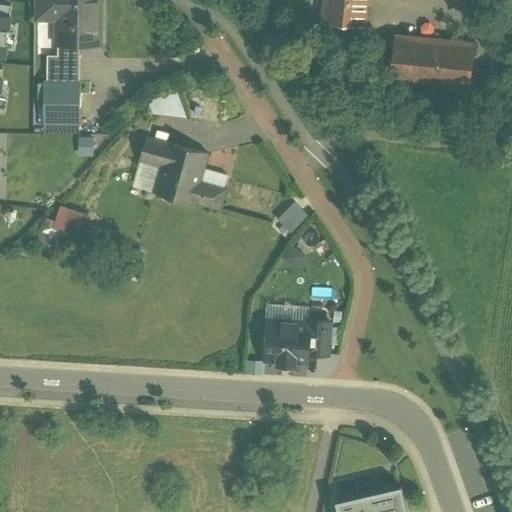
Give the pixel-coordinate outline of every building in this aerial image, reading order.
[(100,0),(38,0),(38,13),(58,13),(58,44),(80,44),(98,45),(98,8),(100,8),(100,0)] [(366,0),(325,0),(324,20),(364,24),(366,0)] [(17,13),(0,11),(0,55),(13,57),(17,13)] [(362,32),(332,29),(327,75),(356,79),(362,32)] [(474,44),(395,36),(390,81),(469,89),(474,44)] [(80,44),(58,44),(58,56),(48,55),(47,83),(79,83),(80,44)] [(0,115),(13,116),(13,77),(0,76),(0,115)] [(45,83),(45,122),(80,122),(81,83),(79,83),(47,83),(45,83)] [(151,100),(157,119),(186,110),(179,90),(151,100)] [(209,155),(171,144),(171,146),(148,139),(142,160),(162,166),(155,192),(221,209),(227,189),(201,182),(209,155)] [(292,231),(309,214),(296,201),(279,218),(292,231)] [(80,237),(88,214),(61,205),(56,220),(46,216),(43,224),(80,237)] [(296,244),(285,257),(298,267),(309,253),(296,244)] [(309,319),(309,324),(307,353),(327,354),(329,320),(309,319)] [(309,324),(269,322),(268,332),(264,331),(263,348),(267,349),(267,358),(278,359),(278,364),(294,365),(295,360),(307,361),(307,353),(309,324)] [(407,511),(402,485),(336,501),(338,511),(407,511)]
